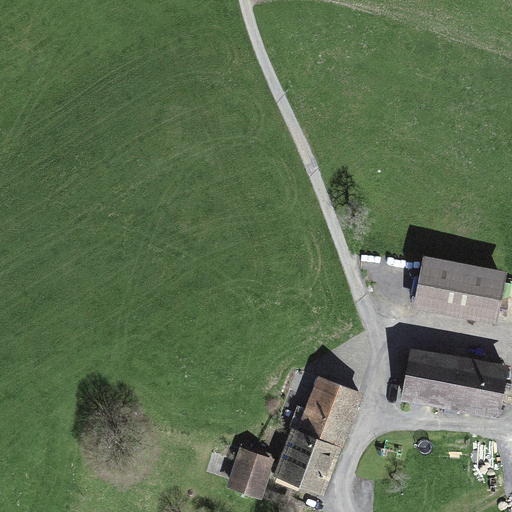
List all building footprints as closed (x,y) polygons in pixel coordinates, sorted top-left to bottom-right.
[(502,278),(426,264),(418,304),(494,318),(502,278)] [(505,372),(411,354),(403,395),(497,413),(505,372)] [(298,431),(337,446),(358,392),(322,378),(309,411),(300,408),(292,429),(298,431)] [(337,446),(298,431),(287,457),(282,455),(279,460),(285,462),(278,480),(301,489),(303,484),(320,490),(337,446)] [(269,460),(245,452),(233,485),(257,494),(269,460)]
